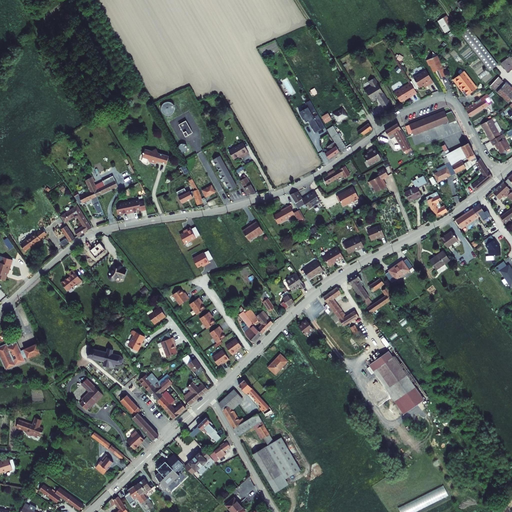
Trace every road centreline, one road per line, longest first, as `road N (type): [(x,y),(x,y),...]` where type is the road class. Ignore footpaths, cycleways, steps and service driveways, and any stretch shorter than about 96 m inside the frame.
road 1 (residential): [(503,174),(485,160),(454,103),(435,100),(283,191),(93,232),(0,309)]
road 2 (tertiary): [(479,195),(329,282),(219,388)]
road 3 (tertiary): [(210,397),(89,511)]
road 4 (track): [(379,130),(297,0)]
road 5 (residential): [(210,397),(276,511)]
